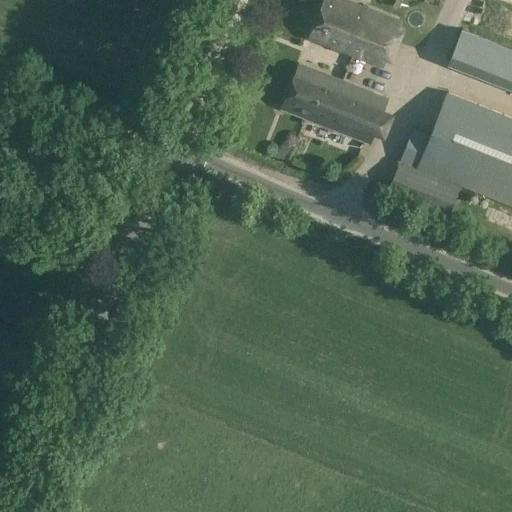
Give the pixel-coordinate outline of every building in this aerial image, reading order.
[(347,0),(324,0),(310,37),(382,66),(386,58),(391,60),(403,31),(397,29),(400,21),(347,0)] [(441,67),(511,88),(511,47),(452,30),(441,67)] [(301,63),(283,108),(369,142),(386,97),(364,88),(342,80),(301,63)] [(511,115),(448,91),(432,132),(418,170),(460,186),(511,206),(511,115)] [(418,170),(432,132),(414,125),(387,193),(448,217),(460,186),(418,170)] [(347,165),(356,173),(369,157),(359,149),(347,165)]
